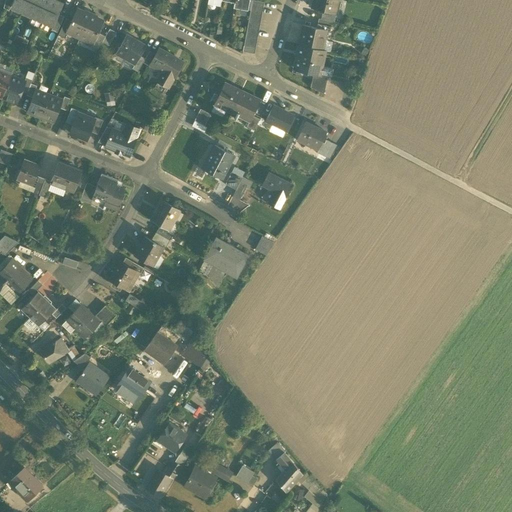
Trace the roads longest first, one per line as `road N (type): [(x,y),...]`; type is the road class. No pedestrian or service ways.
road 1 (secondary): [(0,368),(80,450),(160,511)]
road 2 (track): [(344,119),(511,211)]
road 3 (residential): [(0,118),(145,174)]
road 4 (residential): [(212,53),(145,174)]
road 5 (residential): [(145,174),(116,239),(78,288)]
